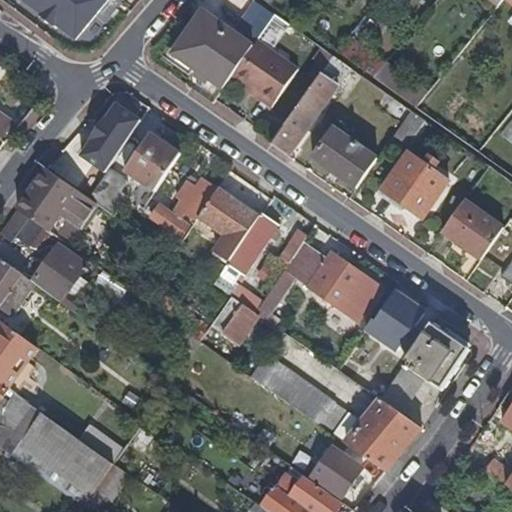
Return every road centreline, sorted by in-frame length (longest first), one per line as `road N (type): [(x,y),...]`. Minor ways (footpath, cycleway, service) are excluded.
road 1 (residential): [(116,63),(495,322),(511,342)]
road 2 (residential): [(511,344),(384,511)]
road 3 (residential): [(0,197),(79,88)]
